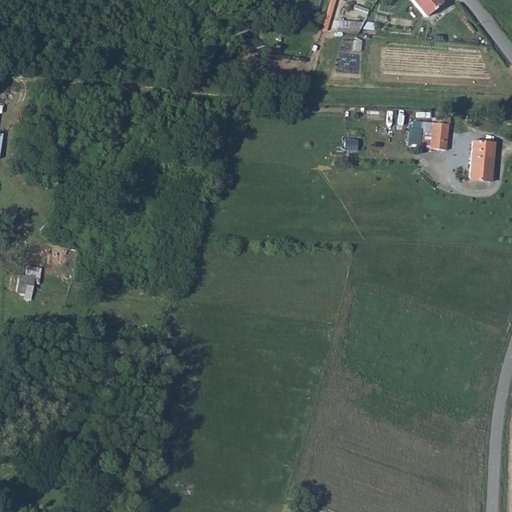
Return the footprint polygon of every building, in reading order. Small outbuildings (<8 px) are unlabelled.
[(437,0),(410,0),(425,18),(441,4),(437,0)] [(419,148),(429,149),(432,124),(413,122),(412,129),(410,129),(408,145),(419,146),(419,148)] [(432,124),(429,149),(445,151),(448,125),(432,124)] [(345,149),(358,150),(359,139),(346,139),(345,149)] [(472,142),(469,181),(491,182),(494,144),(472,142)] [(41,269),(35,268),(33,284),(38,285),(41,269)] [(18,276),(16,293),(24,294),(23,299),(30,300),(33,284),(34,278),(18,276)]
